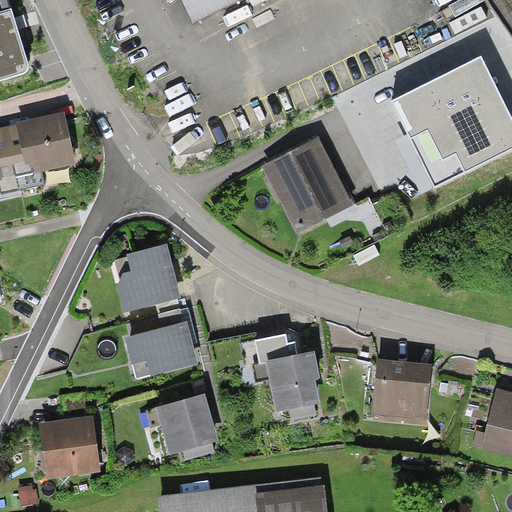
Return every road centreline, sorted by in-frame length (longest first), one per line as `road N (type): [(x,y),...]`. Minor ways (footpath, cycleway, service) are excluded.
road 1 (residential): [(139,167),(218,244),(291,288),(511,347)]
road 2 (residential): [(139,167),(95,224),(35,349)]
road 3 (residential): [(49,0),(139,167)]
